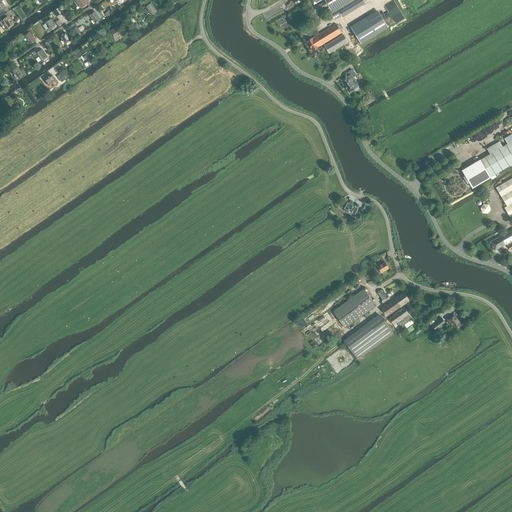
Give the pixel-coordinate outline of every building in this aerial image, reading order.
[(81,8),(88,3),(85,0),(76,0),(75,1),(81,8)] [(311,0),(314,6),(319,12),(328,7),(329,6),(330,9),(328,10),(334,20),(341,15),(340,14),(363,0),(362,0),(311,0)] [(395,24),(403,20),(394,1),(386,4),(395,24)] [(151,3),(146,6),(153,15),(157,12),(151,3)] [(59,7),(53,12),(56,17),(63,12),(59,7)] [(388,28),(378,10),(351,27),(361,44),(388,28)] [(95,11),(89,15),(95,24),(101,20),(98,15),(95,11)] [(0,21),(0,23),(3,28),(4,27),(6,30),(7,30),(14,25),(8,16),(7,16),(6,16),(0,20),(0,21)] [(51,19),(45,23),(49,29),(55,25),(51,19)] [(318,47),(342,33),(336,24),(320,34),(315,27),(310,30),(311,31),(309,33),(308,35),(309,35),(310,36),(311,36),(313,35),(315,37),(312,39),(312,38),(307,41),(313,51),(318,48),(318,47)] [(77,26),(72,30),(76,36),(81,32),(77,26)] [(121,38),(124,36),(117,26),(110,30),(116,39),(119,36),(121,38)] [(24,36),(30,45),(36,41),(30,32),(24,36)] [(65,45),(72,40),(66,32),(59,36),(65,45)] [(329,53),(347,42),(343,35),(325,46),(329,53)] [(48,57),(47,55),(42,48),(36,53),(42,62),(48,57)] [(92,59),(87,52),(82,56),(85,60),(83,61),(85,64),(92,59)] [(16,79),(17,78),(22,75),(17,67),(11,71),(16,79)] [(68,77),(73,74),(68,67),(63,71),(68,77)] [(350,92),(351,93),(354,91),(354,90),(356,88),(350,80),(352,78),(356,75),(352,70),(348,73),(350,75),(347,78),(346,76),(341,80),(342,82),(342,83),(345,87),(344,87),(346,89),(349,93),(350,92)] [(49,85),(56,81),(52,75),(45,79),(49,85)] [(480,160),(462,171),(472,188),(490,177),(511,164),(511,134),(511,135),(505,139),(508,144),(507,144),(502,147),(499,142),(487,149),(490,154),(480,160)] [(511,178),(496,188),(507,206),(504,208),(510,217),(511,215),(511,178)] [(366,202),(363,210),(368,212),(369,209),(372,210),(374,205),(371,204),(371,203),(366,202)] [(491,209),(491,208),(491,207),(491,206),(490,204),(489,203),(487,202),(486,202),(485,202),(484,202),(482,202),(481,203),(480,203),(479,204),(479,206),(478,207),(478,208),(478,209),(479,211),(479,212),(480,213),(481,214),(482,214),(483,215),(485,215),(486,215),(487,214),(489,213),(490,212),(491,211),(491,210),(491,209)] [(356,212),(358,209),(348,203),(345,208),(355,214),(356,212)] [(511,250),(511,249),(511,229),(490,242),(495,251),(507,244),(511,250)] [(389,268),(385,262),(378,266),(377,265),(374,267),(377,272),(380,270),(381,273),(389,268)] [(364,289),(335,310),(333,312),(345,328),(347,327),(376,305),(364,289)] [(386,295),(382,289),(377,292),(382,298),(380,299),(383,303),(391,298),(388,294),(386,295)] [(401,307),(410,301),(403,291),(394,298),(382,308),(388,316),(401,307)] [(404,307),(389,318),(394,325),(397,323),(400,327),(404,324),(411,320),(412,318),(404,307)] [(455,330),(462,325),(454,315),(448,321),(455,330)] [(359,360),(394,333),(381,316),(346,343),(359,360)] [(436,331),(446,323),(441,317),(431,325),(436,331)] [(411,320),(404,324),(407,328),(413,323),(411,320)]
